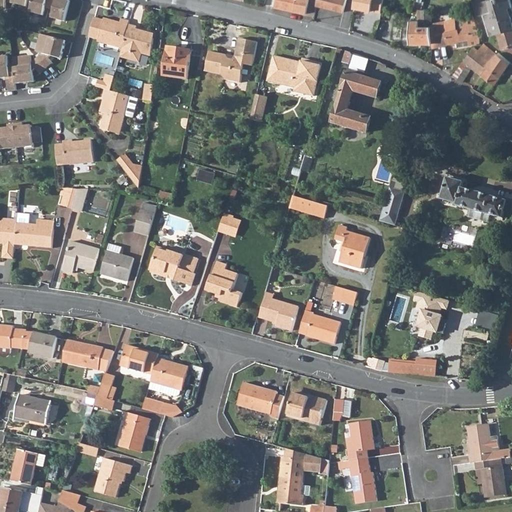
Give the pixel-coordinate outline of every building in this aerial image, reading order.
[(0,0),(0,6),(4,7),(5,0),(13,1),(14,1),(27,6),(28,0),(33,0),(30,10),(44,15),(46,6),(50,7),(55,9),(53,16),(66,20),(71,0),(0,0)] [(275,0),(274,7),(305,14),(307,0),(275,0)] [(316,0),(316,5),(343,12),(345,0),(316,0)] [(354,0),(354,7),(380,12),(381,0),(354,0)] [(484,14),(491,35),(498,33),(511,28),(511,18),(510,12),(507,13),(506,9),(511,7),(509,0),(490,0),(489,0),(490,1),(492,12),(490,12),(484,14)] [(473,5),(474,8),(477,14),(477,15),(484,13),(490,11),(487,2),(473,5)] [(418,10),(418,22),(419,27),(431,27),(430,26),(430,10),(422,10),(418,10)] [(430,26),(431,27),(431,43),(432,48),(461,42),(462,47),(476,44),(476,42),(479,41),(478,38),(481,38),(471,15),(455,19),(456,30),(444,32),(443,22),(436,24),(430,26)] [(89,37),(97,39),(97,41),(121,48),(128,24),(129,21),(121,18),(118,24),(115,22),(114,21),(103,17),(103,19),(94,16),(89,37)] [(418,22),(410,21),(410,43),(431,43),(431,27),(419,27),(418,22)] [(119,56),(138,61),(140,53),(150,56),(153,34),(138,30),(138,32),(135,31),(136,27),(128,24),(121,48),(119,56)] [(511,28),(498,33),(499,38),(504,49),(511,53),(511,28)] [(0,79),(7,79),(8,92),(17,91),(16,84),(35,82),(34,72),(37,69),(41,74),(48,69),(53,64),(49,58),(52,55),(61,58),(66,40),(41,33),(36,51),(43,53),(38,57),(33,62),(32,56),(14,58),(15,65),(9,65),(8,57),(0,57),(0,79)] [(204,71),(220,74),(224,79),(240,82),(244,64),(252,66),(257,42),(238,38),(233,57),(229,60),(225,54),(209,50),(204,71)] [(452,76),(462,83),(468,74),(463,71),(467,65),(471,69),(494,85),(510,63),(498,53),(497,55),(483,44),(478,50),(474,47),(452,76)] [(167,75),(187,78),(190,52),(176,50),(177,47),(171,47),(167,75)] [(345,50),(342,59),(349,62),(348,66),(365,71),(368,58),(345,50)] [(269,76),(281,80),(280,83),(295,87),(304,90),(303,93),(314,96),(322,63),(302,58),(301,62),(297,61),(296,63),(290,61),(290,59),(274,55),(269,76)] [(468,74),(471,69),(467,65),(463,71),(468,74)] [(332,121),(367,132),(371,117),(348,110),(354,90),(377,97),(381,83),(346,72),(332,121)] [(104,89),(109,90),(113,76),(105,74),(103,81),(97,79),(96,86),(104,89)] [(143,99),(151,101),(154,85),(145,83),(143,99)] [(104,89),(101,97),(105,98),(101,112),(104,113),(99,128),(118,133),(124,114),(132,117),(138,98),(109,90),(104,89)] [(264,96),(256,94),(252,112),(260,114),(264,96)] [(6,128),(9,149),(33,146),(33,143),(40,143),(38,127),(31,128),(31,125),(23,126),(22,123),(8,124),(9,127),(6,128)] [(0,149),(9,149),(6,128),(0,128),(0,149)] [(55,144),(57,165),(94,162),(92,140),(74,143),(73,140),(63,141),(63,144),(55,144)] [(116,161),(135,184),(139,189),(141,174),(134,165),(124,153),(116,161)] [(301,171),(307,173),(312,157),(305,155),(301,171)] [(134,165),(141,174),(141,169),(142,166),(142,165),(134,165)] [(441,199),(457,203),(457,204),(469,208),(490,214),(502,218),(505,210),(511,212),(511,208),(511,202),(462,187),(464,181),(447,176),(441,199)] [(379,222),(394,226),(404,192),(393,188),(396,181),(392,179),(379,222)] [(61,206),(72,209),(77,190),(66,189),(61,206)] [(72,209),(82,211),(88,189),(77,190),(72,209)] [(138,194),(150,197),(150,191),(139,189),(138,194)] [(162,200),(170,202),(171,194),(164,192),(162,200)] [(290,206),(325,216),(329,206),(293,196),(290,206)] [(141,210),(154,213),(156,206),(143,202),(141,210)] [(469,208),(466,216),(488,222),(490,214),(469,208)] [(134,232),(148,236),(154,213),(141,210),(134,232)] [(219,230),(229,233),(233,219),(234,217),(225,213),(219,230)] [(17,220),(17,223),(29,224),(29,214),(18,214),(17,220)] [(0,243),(4,244),(3,258),(13,259),(15,242),(17,223),(17,220),(8,219),(8,223),(2,222),(0,222),(0,243)] [(229,233),(235,235),(240,221),(233,219),(229,233)] [(15,242),(27,243),(26,246),(52,248),(54,221),(37,220),(37,224),(29,224),(17,223),(15,242)] [(335,240),(345,243),(340,262),(361,268),(370,239),(347,232),(348,228),(340,226),(335,240)] [(93,271),(99,250),(70,241),(62,270),(73,273),(75,265),(93,271)] [(101,273),(127,281),(133,259),(119,254),(121,247),(109,244),(101,273)] [(153,259),(155,260),(151,272),(165,276),(165,274),(172,276),(171,280),(183,284),(184,281),(192,284),(195,273),(193,272),(198,259),(183,255),(183,256),(168,251),(167,253),(156,250),(153,259)] [(207,290),(222,295),(221,300),(239,306),(244,292),(234,289),(240,273),(226,269),(228,264),(218,261),(214,274),(213,274),(207,290)] [(334,299),(356,305),(360,292),(338,285),(334,299)] [(450,301),(417,291),(414,300),(418,302),(416,309),(422,311),(417,327),(421,328),(419,336),(431,340),(434,332),(438,333),(439,333),(443,334),(446,323),(442,322),(444,315),(440,314),(442,308),(447,310),(450,301)] [(259,317),(280,323),(279,326),(293,330),(299,306),(265,296),(259,317)] [(299,334),(335,344),(341,323),(313,315),(314,313),(306,310),(299,334)] [(0,346),(12,348),(12,346),(23,349),(27,332),(27,330),(14,329),(14,326),(0,325),(0,346)] [(23,349),(31,351),(31,353),(54,358),(58,337),(35,332),(34,334),(27,332),(23,349)] [(64,362),(107,371),(114,352),(104,349),(104,348),(68,341),(64,362)] [(153,375),(156,361),(158,353),(150,351),(150,353),(136,349),(136,347),(127,345),(121,366),(153,375)] [(414,375),(436,377),(438,354),(417,351),(415,364),(414,375)] [(371,367),(384,371),(386,363),(373,359),(371,367)] [(151,382),(169,387),(167,393),(176,396),(180,394),(181,390),(182,390),(189,367),(170,362),(170,365),(156,361),(153,375),(151,382)] [(389,372),(414,375),(415,364),(389,362),(389,372)] [(18,375),(33,379),(34,374),(19,371),(18,375)] [(98,396),(108,398),(112,386),(116,375),(107,372),(101,387),(99,393),(98,396)] [(2,390),(14,392),(17,379),(5,376),(2,390)] [(278,419),(285,396),(277,394),(278,392),(261,387),(260,389),(251,386),(251,384),(244,382),(238,405),(272,415),(271,416),(278,419)] [(89,391),(99,393),(101,387),(90,385),(89,391)] [(108,398),(113,400),(117,388),(112,386),(108,398)] [(287,416),(321,425),(328,400),(317,397),(316,400),(310,398),(310,396),(294,391),(287,416)] [(26,419),(30,420),(47,424),(52,402),(20,395),(16,413),(15,420),(25,422),(26,419)] [(95,405),(113,410),(116,401),(113,400),(108,398),(98,396),(95,405)] [(143,409),(162,414),(164,403),(146,398),(143,409)] [(333,421),(340,421),(344,411),(345,400),(336,400),(333,421)] [(120,446),(139,451),(144,435),(146,436),(151,418),(129,412),(120,446)] [(350,460),(369,458),(367,450),(375,449),(371,420),(350,424),(352,437),(346,438),(350,460)] [(474,456),(475,463),(501,459),(511,458),(511,453),(510,450),(500,452),(498,437),(490,438),(488,424),(467,427),(471,456),(474,456)] [(81,443),(79,452),(96,457),(99,449),(81,443)] [(285,448),(284,457),(294,458),(295,451),(285,448)] [(12,481),(33,486),(37,465),(44,467),(46,455),(39,454),(19,449),(12,481)] [(321,459),(295,451),(294,458),(284,457),(282,457),(279,487),(282,487),(280,503),(304,506),(304,495),(302,495),(304,472),(321,473),(320,475),(328,476),(329,463),(329,461),(321,459)] [(95,492),(117,498),(122,481),(125,482),(127,473),(131,474),(133,466),(105,458),(95,492)] [(343,461),(345,469),(351,468),(357,504),(378,501),(374,472),(371,472),(369,458),(350,460),(343,461)] [(475,463),(476,470),(481,470),(483,484),(485,498),(506,495),(501,459),(475,463)] [(0,503),(0,511),(19,511),(24,492),(4,487),(0,503)] [(75,511),(78,505),(82,496),(64,491),(63,492),(58,507),(42,503),(39,511),(75,511)]
